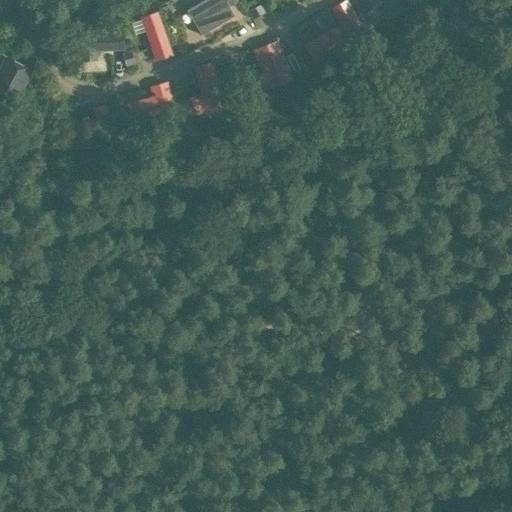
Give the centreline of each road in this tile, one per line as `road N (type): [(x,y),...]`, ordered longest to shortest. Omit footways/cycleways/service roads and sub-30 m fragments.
road 1 (track): [(0,155),(117,152),(281,128),(504,0)]
road 2 (track): [(392,69),(444,83),(500,139),(511,183)]
road 3 (track): [(511,363),(482,511)]
